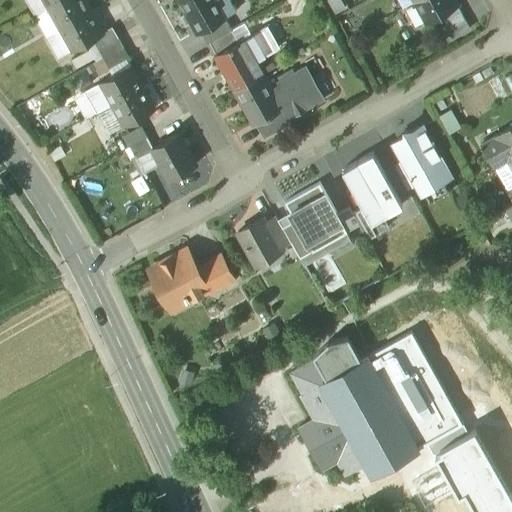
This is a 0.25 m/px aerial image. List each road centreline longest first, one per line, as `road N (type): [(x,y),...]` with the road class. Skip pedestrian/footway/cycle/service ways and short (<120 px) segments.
road 1 (residential): [(241,186),(511,36)]
road 2 (secondary): [(199,511),(82,268)]
road 3 (residential): [(241,186),(141,0)]
road 4 (residential): [(82,268),(241,186)]
road 5 (secondary): [(82,268),(30,171),(0,136)]
